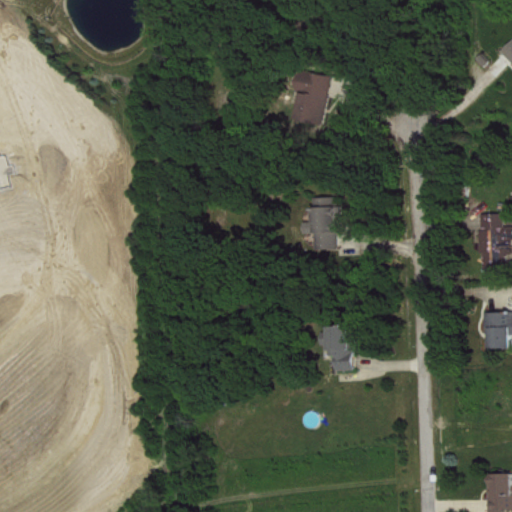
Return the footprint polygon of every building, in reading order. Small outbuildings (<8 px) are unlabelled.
[(341,75),(316,70),(313,86),(311,86),(305,121),(332,125),(341,75)] [(348,248),(346,196),(322,197),(323,220),(312,220),(313,233),(323,233),(324,249),(348,248)] [(511,212),(489,213),(491,267),(511,266),(511,212)] [(496,348),(511,347),(511,311),(495,312),(496,348)] [(361,325),(337,326),(338,355),(344,355),(344,370),(362,370),(361,325)] [(511,511),(511,472),(497,473),(498,511),(511,511)]
